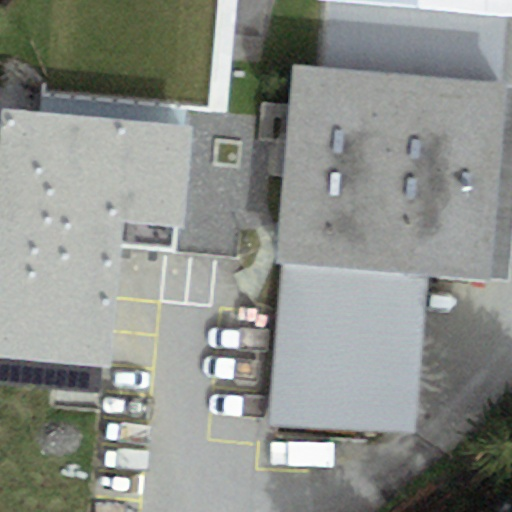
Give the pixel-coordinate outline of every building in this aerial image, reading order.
[(507,15),(332,0),(326,0),(321,70),(504,84),(507,15)] [(511,0),(332,0),(507,15),(511,15),(511,0)] [(321,70),(291,68),(276,262),(282,262),(428,273),(488,279),(504,84),(321,70)] [(511,234),(511,86),(504,84),(488,279),(509,282),(511,234)] [(192,121),(0,105),(0,402),(94,410),(97,369),(112,370),(121,252),(239,262),(243,210),(185,205),(192,121)] [(428,273),(282,262),(270,424),(416,435),(428,273)]
